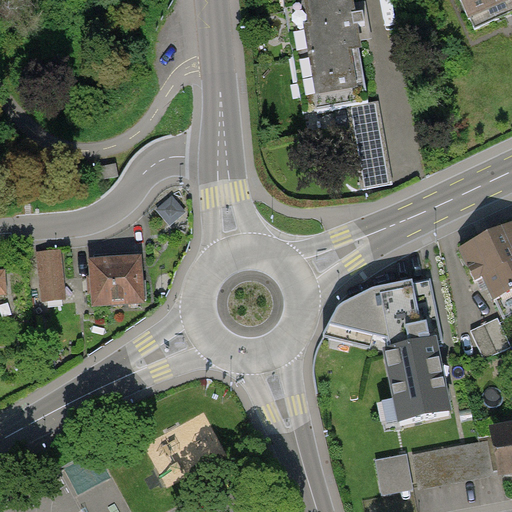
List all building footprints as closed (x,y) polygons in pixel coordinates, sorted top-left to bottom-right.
[(279,0),(299,118),(348,109),(370,106),(363,59),(358,34),(370,31),(368,18),(356,21),(352,0),(279,0)] [(511,0),(457,0),(469,27),(511,8),(511,0)] [(394,187),(381,104),(370,106),(348,109),(362,192),(394,187)] [(117,166),(98,171),(101,183),(120,179),(117,166)] [(511,228),(490,239),(463,251),(478,285),(487,280),(505,318),(511,314),(511,228)] [(61,251),(36,253),(41,303),(66,300),(61,251)] [(117,262),(89,264),(92,309),(141,305),(137,260),(117,262)] [(389,356),(383,358),(398,428),(451,416),(436,346),(447,343),(434,281),(375,294),(340,311),(332,330),(387,344),(389,356)] [(486,362),(511,350),(511,348),(499,321),(472,334),(486,362)] [(511,429),(494,433),(502,475),(511,473),(511,429)] [(484,444),(412,458),(418,487),(490,473),(484,444)] [(378,463),(384,497),(413,492),(407,458),(378,463)]
